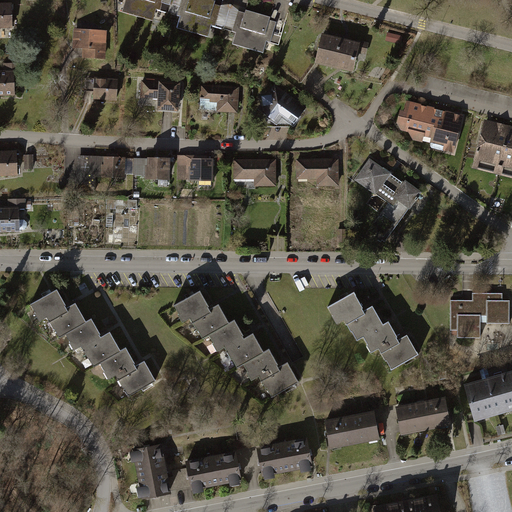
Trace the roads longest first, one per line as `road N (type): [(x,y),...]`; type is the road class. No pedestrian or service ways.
road 1 (residential): [(0,264),(511,268)]
road 2 (residential): [(369,127),(305,143),(0,137)]
road 3 (residential): [(511,452),(220,511)]
road 4 (residential): [(511,46),(324,0)]
road 5 (residential): [(0,383),(91,436),(105,464),(102,511)]
road 6 (residential): [(511,236),(369,127)]
road 7 (residential): [(369,127),(385,90),(400,87),(511,115)]
